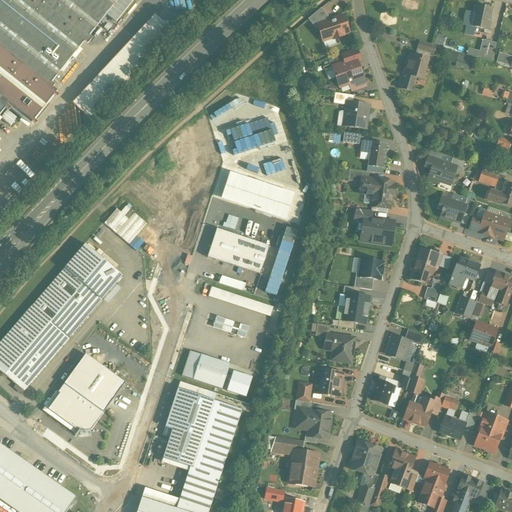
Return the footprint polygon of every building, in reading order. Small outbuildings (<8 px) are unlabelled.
[(0,0),(0,115),(7,107),(30,126),(56,93),(49,87),(118,0),(0,0)] [(492,9),(475,6),(472,22),(469,22),(468,27),(474,28),(473,32),(483,34),(484,30),(488,31),(491,21),(490,21),(492,9)] [(321,8),(308,20),(314,28),(318,26),(329,22),(328,17),(321,8)] [(153,17),(72,103),(88,118),(169,32),(153,17)] [(329,22),(318,26),(323,41),(334,37),(334,39),(342,37),(342,34),(348,32),(343,17),(329,22)] [(496,44),(482,40),(478,59),(491,62),(496,44)] [(435,48),(419,43),(417,49),(433,54),(435,48)] [(356,49),(342,54),(345,63),(356,59),(357,63),(361,62),(356,49)] [(428,60),(410,54),(404,74),(403,75),(414,78),(422,80),(428,60)] [(345,63),(332,68),(339,87),(350,84),(352,91),(365,86),(357,63),(356,59),(345,63)] [(414,78),(403,75),(404,74),(403,74),(398,89),(410,92),(414,78)] [(353,96),(335,94),(334,104),(346,106),(347,102),(352,103),(353,96)] [(352,103),(347,102),(346,106),(343,127),(365,130),(369,106),(352,103)] [(360,135),(344,133),(343,143),(359,145),(360,135)] [(511,143),(499,139),(496,147),(508,151),(511,143)] [(387,145),(362,142),(360,153),(369,154),(367,167),(383,169),(387,145)] [(450,165),(428,158),(425,167),(432,170),(428,179),(438,182),(450,186),(455,171),(452,170),(454,167),(450,165)] [(465,163),(452,159),(450,165),(454,167),(452,170),(455,171),(461,173),(465,163)] [(507,170),(495,165),(493,172),(505,176),(507,170)] [(365,172),(349,170),(348,181),(363,183),(365,172)] [(492,174),(482,171),(478,182),(495,187),(497,181),(490,179),(492,174)] [(505,176),(493,172),(492,174),(490,179),(497,181),(503,183),(505,176)] [(292,194),(230,174),(221,199),(284,220),(292,194)] [(393,183),(367,180),(365,191),(373,192),(371,207),(378,208),(388,209),(389,209),(391,194),(395,194),(397,186),(393,185),(393,183)] [(511,185),(505,183),(501,195),(492,192),(489,202),(502,206),(502,205),(511,208),(511,185)] [(465,206),(442,199),(438,209),(443,211),(441,217),(453,221),(459,223),(460,223),(463,214),(465,206)] [(467,199),(465,206),(463,214),(469,216),(474,202),(467,199)] [(127,246),(146,226),(124,206),(119,213),(115,210),(102,224),(127,246)] [(373,212),(358,209),(356,220),(371,222),(373,212)] [(510,215),(498,211),(496,217),(508,221),(510,215)] [(496,217),(485,214),(483,221),(475,218),(471,231),(500,240),(503,239),(509,222),(508,221),(496,217)] [(237,218),(233,228),(257,237),(261,226),(237,218)] [(394,222),(375,219),(372,241),(390,244),(391,235),(392,235),(394,222)] [(297,232),(286,228),(265,291),(277,295),(297,232)] [(269,247),(216,230),(207,258),(260,276),(269,247)] [(32,306),(70,339),(123,278),(85,245),(32,306)] [(420,250),(414,271),(411,280),(424,284),(427,275),(431,276),(433,268),(436,269),(437,267),(441,255),(441,254),(436,252),(435,255),(420,250)] [(451,259),(441,255),(437,267),(447,270),(451,259)] [(460,259),(458,266),(456,265),(449,285),(458,288),(463,277),(474,281),(480,266),(460,259)] [(382,263),(362,260),(360,274),(359,277),(373,280),(379,280),(382,263)] [(511,288),(511,278),(496,273),(491,286),(489,285),(486,294),(495,298),(497,290),(501,291),(496,303),(505,307),(509,295),(510,295),(511,288)] [(373,280),(359,277),(360,274),(356,274),(354,288),(372,291),(373,280)] [(220,277),(218,285),(243,292),(245,284),(220,277)] [(473,288),(467,305),(474,308),(480,292),(484,283),(477,281),(474,288),(473,288)] [(431,290),(427,289),(424,299),(435,303),(441,286),(433,283),(431,290)] [(489,285),(484,283),(480,292),(482,292),(486,294),(489,285)] [(273,308),(211,288),(208,297),(270,317),(273,308)] [(486,294),(482,292),(478,301),(478,302),(483,303),(491,306),(495,298),(486,294)] [(369,297),(347,294),(344,308),(368,311),(369,305),(368,305),(369,297)] [(70,339),(32,306),(0,343),(0,371),(24,392),(70,339)] [(368,311),(344,308),(342,322),(364,325),(366,318),(367,318),(368,311)] [(234,323),(216,317),(213,328),(230,334),(234,323)] [(240,325),(234,323),(230,334),(236,336),(240,325)] [(497,330),(476,323),(470,340),(488,347),(491,348),(492,343),(497,330)] [(249,328),(240,325),(236,336),(245,339),(249,328)] [(330,327),(317,325),(315,337),(326,339),(327,335),(329,335),(330,327)] [(425,336),(414,333),(411,343),(421,346),(425,336)] [(329,335),(327,335),(326,339),(325,348),(333,349),(332,361),(351,363),(354,339),(329,335)] [(409,342),(392,337),(386,355),(403,361),(409,342)] [(492,343),(491,348),(488,347),(484,359),(495,363),(501,346),(492,343)] [(230,365),(190,352),(182,377),(222,390),(230,365)] [(86,355),(58,393),(59,394),(48,410),(78,432),(79,431),(90,431),(91,431),(103,414),(125,384),(86,355)] [(343,375),(318,371),(315,394),(339,398),(343,375)] [(413,374),(403,371),(401,377),(409,379),(411,380),(412,378),(413,374)] [(251,379),(233,373),(227,392),(245,398),(251,379)] [(409,379),(401,377),(398,388),(405,390),(409,379)] [(423,382),(412,378),(411,380),(407,392),(418,396),(423,382)] [(393,387),(377,382),(371,401),(386,406),(391,393),(393,394),(395,388),(393,387)] [(311,385),(299,384),(296,401),(309,403),(311,385)] [(242,410),(178,389),(165,428),(172,431),(200,440),(190,468),(187,478),(217,487),(242,410)] [(460,397),(446,392),(442,402),(441,407),(454,412),(460,397)] [(442,402),(434,399),(433,403),(434,403),(430,413),(438,416),(441,407),(442,402)] [(421,408),(410,404),(404,420),(425,427),(430,413),(434,403),(433,403),(424,400),(421,408)] [(296,401),(295,401),(294,410),(299,411),(299,410),(311,412),(312,404),(309,403),(296,401)] [(311,412),(299,410),(299,411),(298,419),(300,419),(299,428),(310,430),(309,436),(309,437),(318,438),(326,440),(330,415),(311,412)] [(484,415),(478,412),(476,417),(475,420),(481,422),(484,415)] [(476,417),(469,414),(465,424),(466,424),(464,428),(472,430),(475,420),(476,417)] [(507,422),(484,414),(484,415),(481,422),(479,429),(480,430),(474,446),(494,453),(499,439),(500,439),(507,422)] [(465,424),(445,417),(439,433),(460,440),(464,428),(466,424),(465,424)] [(200,440),(172,431),(163,459),(190,468),(200,440)] [(318,438),(309,437),(309,436),(305,436),(304,442),(317,444),(318,438)] [(292,441),(275,438),(271,452),(289,454),(292,441)] [(372,448),(357,443),(349,468),(372,476),(381,450),(372,447),(372,448)] [(63,490),(0,446),(0,500),(17,511),(63,511),(74,497),(63,490)] [(414,459),(396,451),(389,468),(395,470),(390,481),(399,485),(399,486),(402,487),(403,487),(404,487),(403,488),(411,492),(418,475),(409,472),(414,459)] [(318,456),(294,452),(292,465),(294,465),(292,483),(313,486),(318,456)] [(449,472),(430,464),(424,480),(422,485),(424,486),(418,503),(431,508),(435,509),(438,500),(440,500),(444,489),(443,487),(449,472)] [(388,478),(380,475),(375,489),(384,492),(388,478)] [(463,475),(452,504),(449,503),(445,511),(463,511),(465,509),(468,498),(476,501),(483,484),(470,480),(471,478),(463,475)] [(208,511),(217,487),(187,478),(176,510),(141,499),(136,511),(208,511)] [(374,490),(363,486),(357,503),(368,507),(374,490)] [(511,511),(511,495),(501,491),(495,507),(509,511),(511,511)] [(264,504),(270,505),(272,497),(259,493),(257,500),(264,502),(264,504)]
